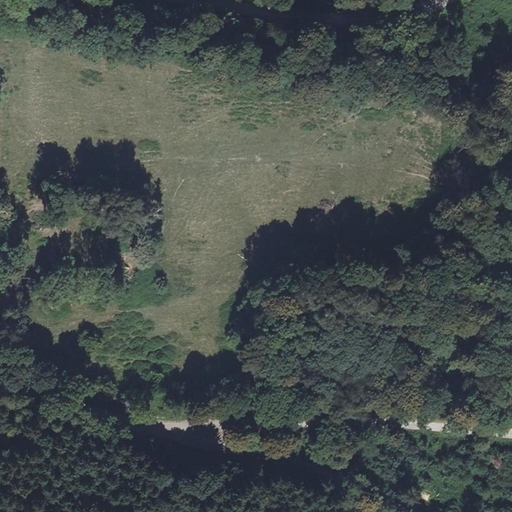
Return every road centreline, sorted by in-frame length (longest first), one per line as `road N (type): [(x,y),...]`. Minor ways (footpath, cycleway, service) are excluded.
road 1 (unclassified): [(511,432),(356,417),(223,425),(187,438)]
road 2 (secondary): [(192,0),(350,22),(400,18),(450,0)]
road 3 (unclassified): [(187,438),(335,472),(407,511)]
road 4 (unclassified): [(0,389),(64,398),(187,438)]
